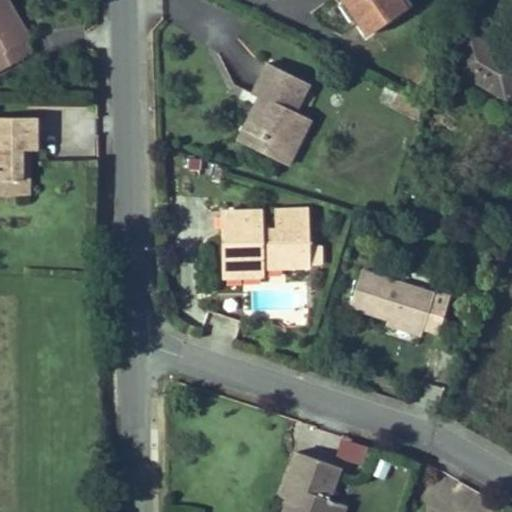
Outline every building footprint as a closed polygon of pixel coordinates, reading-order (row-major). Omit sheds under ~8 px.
[(0,0),(0,70),(30,54),(23,41),(12,20),(17,17),(7,0),(0,0)] [(344,0),(369,34),(412,3),(410,0),(344,0)] [(28,38),(17,17),(12,20),(23,41),(28,38)] [(507,98),(511,88),(511,59),(471,35),(452,67),(507,98)] [(300,140),(310,119),(294,111),(308,83),(268,63),(252,94),(259,97),(267,101),(264,110),(255,106),(244,129),(284,149),(291,135),(300,140)] [(414,116),(420,103),(398,92),(391,105),(414,116)] [(264,110),(267,101),(259,97),(255,106),(264,110)] [(35,117),(0,117),(0,179),(21,180),(20,150),(28,150),(35,150),(35,117)] [(490,173),(511,136),(498,128),(476,165),(490,173)] [(287,164),(300,140),(291,135),(284,149),(244,129),(238,140),(287,164)] [(21,180),(0,179),(0,194),(28,194),(28,150),(20,150),(21,180)] [(261,267),(320,265),(319,246),(307,246),(306,209),(278,210),(278,230),(261,231),(261,211),(223,212),(225,260),(241,260),(241,267),(261,267)] [(241,267),(241,260),(225,260),(225,275),(261,275),(261,267),(241,267)] [(361,270),(349,306),(387,319),(423,330),(423,328),(438,332),(449,299),(361,270)] [(421,335),(423,330),(387,319),(385,324),(403,330),(421,335)] [(360,469),(368,448),(341,438),(333,459),(360,469)] [(289,498),(283,511),(341,511),(344,504),(334,501),(328,499),(339,466),(317,458),(297,451),(284,487),(292,489),(297,491),(294,500),(289,498)] [(292,489),(289,498),(294,500),(297,491),(292,489)]
